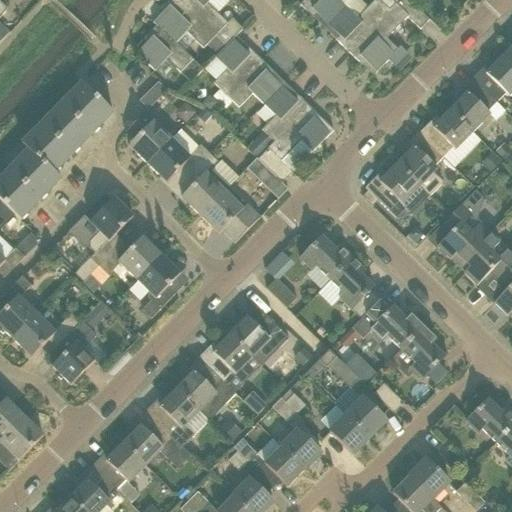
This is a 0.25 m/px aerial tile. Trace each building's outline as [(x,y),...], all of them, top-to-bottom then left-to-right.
[(153,23),(156,27),(176,44),(187,33),(203,49),(215,37),(178,0),(168,0),(161,8),(164,12),(153,23)] [(178,0),(215,37),(226,47),(233,40),(243,30),(232,19),(227,24),(207,4),(211,0),(178,0)] [(304,0),(300,5),(313,18),(316,15),(328,26),(346,7),(338,0),(304,0)] [(336,40),(348,53),(396,4),(392,0),(375,0),(358,18),(346,7),(328,26),(339,37),(336,40)] [(408,0),(400,0),(396,4),(348,53),(361,65),(364,62),(376,73),(388,61),(394,67),(407,55),(400,48),(398,50),(386,39),(407,18),(420,30),(430,20),(408,0)] [(0,43),(9,34),(0,25),(0,18),(8,10),(3,4),(0,7),(0,43)] [(136,54),(155,72),(166,60),(179,73),(180,73),(190,83),(203,70),(176,44),(156,27),(145,38),(149,41),(136,54)] [(213,84),(225,96),(261,61),(248,48),(245,52),(233,40),(226,47),(215,58),(226,70),(213,84)] [(511,49),(503,58),(511,66),(511,49)] [(485,67),(472,80),(496,104),(506,95),(508,97),(511,93),(511,66),(503,58),(489,71),(485,67)] [(252,94),(264,105),(281,88),(270,76),(273,73),(261,61),(225,96),(238,109),(252,94)] [(472,133),(490,116),(487,113),(496,104),(472,80),(459,93),(463,98),(450,111),(472,133)] [(0,179),(0,201),(20,221),(61,180),(55,174),(113,114),(82,83),(21,145),(28,151),(0,179)] [(158,83),(154,88),(139,102),(148,110),(162,97),(167,91),(158,83)] [(261,130),(274,143),(309,108),(296,95),(293,99),(281,88),(264,105),(275,116),(261,130)] [(209,112),(218,104),(209,95),(201,104),(209,112)] [(274,143),(258,159),(258,160),(275,178),(282,184),(330,135),(333,132),(321,120),(309,108),(274,143)] [(432,121),(418,135),(443,159),(453,149),(455,151),(472,133),(450,111),(436,125),(432,121)] [(128,147),(147,165),(172,141),(153,122),(145,113),(127,132),(135,140),(128,147)] [(166,184),(170,180),(178,172),(185,180),(210,155),(201,146),(198,148),(181,131),(172,141),(147,165),(160,178),(166,184)] [(410,152),(397,166),(419,188),(429,198),(443,183),(433,174),(436,170),(434,168),(443,159),(418,135),(406,148),(410,152)] [(482,164),(491,173),(500,163),(491,154),(482,164)] [(181,199),(200,217),(224,192),(207,176),(217,166),(219,164),(210,155),(185,180),(193,187),(181,199)] [(389,213),(398,204),(401,206),(419,188),(397,166),(383,180),(378,175),(365,189),(389,213)] [(219,235),(222,232),(234,244),(259,218),(229,188),(224,192),(200,217),(219,235)] [(100,251),(108,242),(109,243),(133,218),(127,212),(114,199),(90,224),(99,233),(90,243),(90,248),(95,254),(75,274),(84,283),(99,267),(107,258),(100,251)] [(456,255),(463,262),(489,235),(479,225),(471,234),(463,226),(471,218),(460,207),(442,226),(450,234),(437,248),(450,261),(456,255)] [(424,236),(415,227),(408,236),(416,245),(424,236)] [(490,273),(499,282),(511,268),(511,256),(507,252),(498,260),(491,253),(499,245),(489,235),(463,262),(469,268),(464,274),(477,287),(490,273)] [(315,267),(329,281),(330,281),(352,259),(339,246),(335,251),(321,238),(300,260),(311,271),(315,267)] [(148,244),(143,239),(142,239),(118,263),(137,281),(161,257),(148,244)] [(6,258),(8,260),(15,267),(24,258),(15,249),(6,258)] [(180,276),(174,270),(161,257),(137,281),(149,293),(148,299),(151,302),(143,311),(152,319),(175,295),(168,287),(176,279),(180,276)] [(108,276),(116,267),(107,258),(99,267),(108,276)] [(340,300),(361,320),(379,302),(369,292),(373,288),(360,275),(364,271),(352,259),(330,281),(344,295),(340,300)] [(274,261),(266,269),(273,277),(282,268),(274,261)] [(511,311),(511,268),(499,282),(507,290),(494,304),(507,317),(511,311)] [(0,314),(0,328),(13,341),(37,316),(19,299),(31,287),(22,278),(0,299),(0,313),(1,314),(0,314)] [(297,299),(291,293),(277,279),(266,290),(281,304),(286,309),(297,299)] [(229,336),(252,358),(269,340),(266,337),(279,325),(255,301),(239,318),(243,322),(229,336)] [(387,338),(401,351),(423,329),(410,316),(406,320),(393,308),(389,311),(379,302),(361,320),(353,328),(364,339),(372,331),(383,342),(387,338)] [(62,324),(72,333),(80,324),(71,315),(62,324)] [(13,341),(30,358),(31,359),(34,355),(55,335),(37,316),(13,341)] [(64,354),(52,367),(51,368),(58,373),(71,386),(73,384),(75,387),(85,377),(83,374),(95,362),(83,350),(97,337),(82,322),(80,324),(72,333),(57,348),(64,354)] [(435,341),(423,329),(401,351),(415,365),(411,369),(422,380),(426,376),(435,385),(446,373),(437,365),(444,358),(431,345),(435,341)] [(211,346),(198,359),(223,383),(231,374),(234,376),(252,358),(229,336),(216,350),(211,346)] [(302,368),(313,357),(305,348),(294,359),(302,368)] [(320,360),(327,367),(336,358),(329,351),(320,360)] [(362,383),(336,358),(327,367),(353,392),(362,383)] [(234,393),(223,383),(198,359),(185,372),(190,376),(176,391),(199,413),(216,395),(226,405),(236,395),(234,393)] [(320,360),(319,361),(305,375),(313,383),(327,367),(320,360)] [(374,395),(379,400),(393,414),(403,404),(389,390),(384,385),(374,395)] [(145,413),(180,447),(181,448),(194,436),(185,427),(199,413),(176,391),(163,404),(158,400),(145,413)] [(280,400),(297,416),(305,407),(289,391),(280,400)] [(265,407),(252,395),(245,402),(258,415),(265,407)] [(363,399),(346,416),(369,439),(386,421),(363,399)] [(273,408),(294,429),(302,421),(297,416),(280,400),(273,408)] [(0,406),(0,444),(25,420),(11,406),(5,401),(0,406)] [(488,401),(466,423),(478,434),(481,430),(496,444),(511,427),(511,416),(505,409),(501,413),(488,401)] [(137,431),(123,445),(145,467),(160,452),(168,460),(180,447),(145,413),(132,426),(137,431)] [(352,456),(369,439),(346,416),(330,433),(352,456)] [(0,460),(10,471),(42,438),(43,437),(25,420),(0,444),(0,460)] [(511,427),(496,444),(510,458),(505,462),(511,468),(511,427)] [(304,471),(321,453),(298,431),(281,448),(304,471)] [(463,463),(457,457),(443,443),(433,453),(452,473),(463,463)] [(237,453),(249,464),(257,456),(246,444),(237,453)] [(145,467),(123,445),(109,458),(105,454),(92,468),(116,491),(125,482),(127,485),(145,467)] [(304,471),(281,448),(264,466),(287,488),(304,471)] [(240,473),(249,464),(237,453),(229,462),(240,473)] [(209,474),(217,465),(210,458),(202,467),(209,474)] [(426,460),(409,478),(432,500),(449,483),(426,460)] [(83,485),(69,499),(82,511),(100,511),(110,503),(119,494),(116,491),(92,468),(79,480),(83,485)] [(420,511),(432,500),(409,478),(392,495),(410,511),(420,511)] [(250,481),(234,497),(248,511),(263,511),(273,502),(250,481)] [(476,511),(485,504),(465,484),(456,493),(474,511),(476,511)] [(248,511),(234,497),(219,511),(216,511),(198,493),(189,502),(199,511),(248,511)] [(82,511),(69,499),(56,511),(55,511),(52,508),(47,511),(82,511)] [(199,511),(189,502),(181,510),(182,511),(199,511)]
